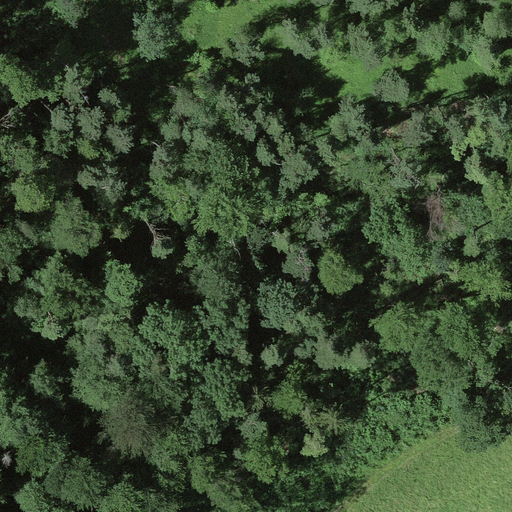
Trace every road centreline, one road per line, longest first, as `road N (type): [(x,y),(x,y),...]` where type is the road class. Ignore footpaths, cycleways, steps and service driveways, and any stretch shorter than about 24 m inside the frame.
road 1 (track): [(0,240),(106,138),(184,84),(505,0)]
road 2 (track): [(338,511),(389,462),(511,406)]
